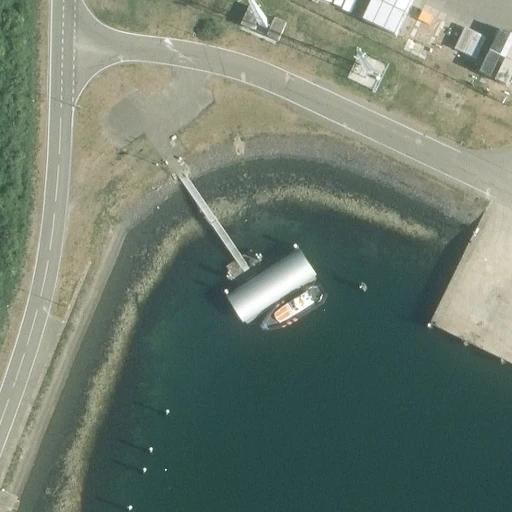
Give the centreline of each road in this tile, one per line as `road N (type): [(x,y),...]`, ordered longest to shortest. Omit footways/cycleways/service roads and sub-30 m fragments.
road 1 (unclassified): [(59,41),(236,63),(511,187)]
road 2 (unclassified): [(0,413),(51,225),(59,41)]
